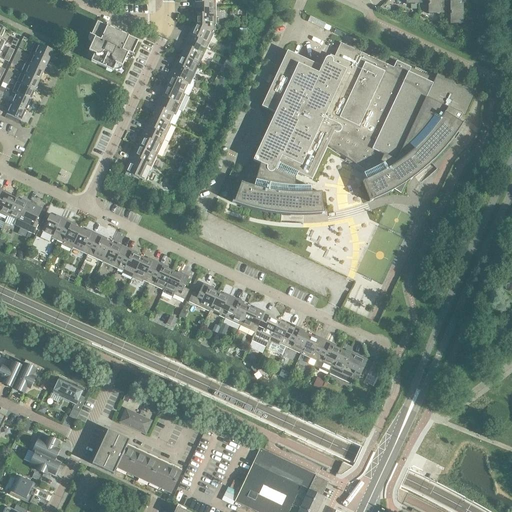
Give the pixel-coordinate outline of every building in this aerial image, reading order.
[(195,0),(195,1),(193,1),(193,9),(216,9),(215,0),(195,0)] [(440,0),(418,0),(419,3),(429,3),(429,14),(441,14),(441,13),(440,0)] [(450,0),(440,0),(441,13),(450,13),(450,15),(451,15),(451,24),(450,24),(463,24),(463,2),(450,2),(450,0)] [(216,9),(193,9),(193,17),(195,17),(195,26),(216,30),(216,9)] [(311,16),(309,20),(324,27),(326,23),(311,16)] [(138,42),(128,37),(97,23),(91,36),(90,35),(89,35),(95,38),(89,52),(94,55),(91,62),(113,72),(116,65),(122,67),(128,53),(134,56),(134,55),(132,55),(138,42)] [(190,32),(186,40),(207,49),(216,30),(195,26),(192,33),(190,32)] [(185,48),(181,56),(200,65),(207,49),(186,40),(183,47),(185,48)] [(35,43),(31,53),(49,62),(53,51),(39,45),(35,43)] [(241,183),(234,203),(242,206),(251,209),(260,211),(269,212),(278,214),(287,215),(296,215),(305,215),(314,215),(323,214),(321,193),(319,193),(317,193),(315,193),(313,193),(311,194),(310,187),(307,187),(304,187),(301,187),(298,187),(294,187),(295,180),(298,174),(312,180),(328,146),(346,158),(345,161),(354,165),(355,164),(368,172),(363,174),(366,181),(363,182),(371,202),(375,200),(380,197),(385,195),(390,193),(394,190),(401,194),(406,183),(413,178),(421,172),(427,166),(434,160),(440,153),(446,147),(451,139),(457,132),(462,125),(457,122),(461,116),(464,117),(476,93),(437,75),(434,80),(431,78),(432,76),(415,68),(414,70),(411,69),(411,68),(397,61),(394,68),(361,53),(340,43),(334,57),(330,55),(329,58),(328,58),(327,58),(326,58),(325,59),(325,60),(321,68),(287,52),(261,107),(275,114),(253,161),(260,165),(253,187),(251,187),(248,186),(246,185),(243,184),(241,183)] [(31,53),(26,63),(44,72),(49,62),(31,53)] [(175,63),(172,70),(193,80),(200,65),(181,56),(178,64),(175,63)] [(26,63),(21,73),(25,75),(40,81),(44,72),(26,63)] [(171,79),(167,87),(186,95),(189,97),(196,82),(193,80),(172,70),(169,78),(171,79)] [(21,73),(17,83),(21,84),(35,91),(40,81),(25,75),(21,73)] [(17,83),(12,92),(16,94),(30,101),(35,91),(21,84),(17,83)] [(161,93),(158,101),(178,110),(186,95),(167,87),(163,94),(161,93)] [(16,94),(12,104),(26,111),(30,101),(16,94)] [(156,109),(153,117),(169,124),(169,125),(174,115),(176,116),(178,110),(158,101),(154,108),(156,109)] [(12,104),(7,114),(21,121),(26,111),(12,104)] [(147,124),(144,131),(164,141),(171,126),(169,125),(169,124),(153,117),(149,125),(147,124)] [(142,140),(139,147),(157,156),(164,141),(144,131),(140,139),(142,140)] [(133,154),(125,172),(145,181),(157,156),(139,147),(135,155),(133,154)] [(183,160),(180,167),(185,169),(188,162),(183,160)] [(9,194),(2,190),(0,193),(0,214),(7,218),(8,216),(16,200),(8,196),(9,194)] [(24,203),(16,200),(8,216),(16,220),(13,225),(34,235),(39,224),(36,223),(42,209),(25,201),(24,203)] [(50,215),(42,232),(52,236),(51,239),(59,242),(69,222),(59,217),(58,219),(50,215)] [(69,222),(59,242),(62,244),(61,246),(72,251),(73,248),(72,248),(81,230),(73,226),(74,224),(69,222)] [(81,230),(72,248),(73,248),(87,255),(97,235),(90,231),(89,233),(81,230)] [(97,235),(87,255),(103,262),(111,244),(103,240),(105,238),(97,235)] [(111,244),(103,262),(118,270),(128,249),(120,245),(119,248),(111,244)] [(128,249),(118,270),(123,272),(122,274),(132,279),(142,258),(134,255),(135,252),(128,249)] [(142,258),(132,279),(142,283),(143,281),(148,284),(158,263),(151,260),(150,262),(142,258)] [(158,263),(148,284),(164,291),(165,289),(172,272),(164,269),(165,267),(158,263)] [(164,291),(163,293),(172,298),(173,295),(185,301),(189,291),(184,288),(189,277),(181,274),(180,276),(172,272),(165,289),(164,291)] [(210,312),(211,310),(218,294),(210,290),(211,288),(204,284),(199,295),(193,292),(188,302),(210,312)] [(225,319),(234,298),(227,295),(226,297),(218,294),(211,310),(220,314),(219,317),(225,319)] [(242,302),(234,298),(225,319),(240,326),(249,308),(241,304),(242,302)] [(255,333),(265,313),(257,309),(256,311),(249,308),(240,326),(255,333)] [(272,316),(265,313),(255,333),(252,341),(267,348),(279,322),(271,318),(272,316)] [(170,316),(166,324),(174,328),(177,319),(170,316)] [(282,355),(286,347),(295,327),(288,323),(287,325),(279,322),(267,348),(282,355)] [(215,324),(212,331),(217,334),(221,327),(215,324)] [(222,324),(217,337),(223,339),(228,327),(222,324)] [(303,330),(295,327),(286,347),(301,355),(310,336),(302,332),(303,330)] [(310,336),(301,355),(310,359),(308,363),(314,366),(326,341),(319,337),(318,337),(317,340),(315,338),(310,336)] [(329,374),(340,350),(332,347),(333,344),(326,341),(314,366),(314,367),(329,374)] [(348,354),(340,350),(329,374),(350,384),(353,378),(358,380),(368,360),(349,352),(348,354)] [(12,389),(24,364),(22,367),(11,362),(8,368),(2,365),(0,370),(0,378),(3,380),(1,383),(12,389)] [(253,362),(249,370),(255,372),(258,365),(253,362)] [(374,363),(369,373),(378,377),(383,367),(374,363)] [(33,376),(36,369),(24,364),(12,389),(24,394),(27,388),(30,389),(35,377),(33,376)] [(282,369),(279,376),(288,380),(291,373),(282,369)] [(45,377),(40,388),(47,391),(52,381),(45,377)] [(317,377),(313,387),(320,390),(324,380),(317,377)] [(76,404),(83,390),(59,379),(52,394),(76,404)] [(40,405),(38,411),(44,414),(47,408),(40,405)] [(151,422),(126,410),(120,422),(145,434),(151,422)] [(137,452),(139,449),(138,449),(127,444),(129,440),(128,440),(127,442),(123,440),(124,438),(108,430),(102,443),(105,444),(100,454),(98,452),(92,465),(113,475),(115,471),(125,475),(125,476),(126,476),(127,473),(171,493),(181,472),(142,454),(137,452)] [(59,442),(40,434),(32,451),(60,464),(54,461),(60,450),(56,448),(59,442)] [(328,483),(263,452),(260,450),(235,502),(255,511),(316,511),(323,499),(324,499),(324,498),(322,497),(328,483)] [(54,476),(60,464),(32,451),(32,452),(35,453),(30,464),(36,467),(35,470),(47,475),(48,473),(54,476)] [(35,473),(32,479),(38,482),(41,475),(35,473)] [(30,483),(17,477),(9,495),(30,505),(36,490),(29,487),(30,483)]
